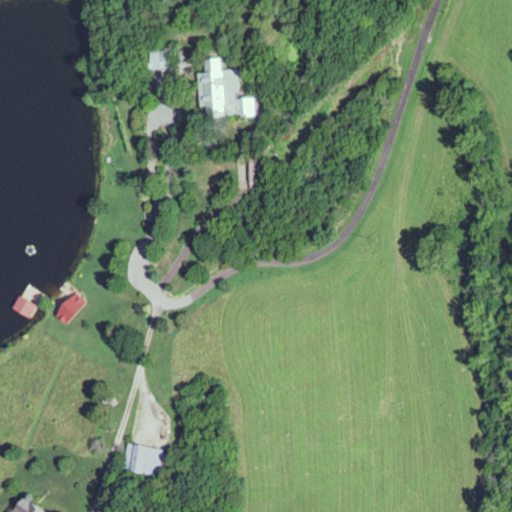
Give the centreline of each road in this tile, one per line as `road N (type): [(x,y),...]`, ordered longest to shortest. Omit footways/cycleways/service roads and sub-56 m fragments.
road 1 (residential): [(169,102),(155,122),(156,220),(135,266),(138,281),(164,305),(226,270),(321,257),(343,240),(371,193),(435,0)]
road 2 (residential): [(154,297),(92,511)]
